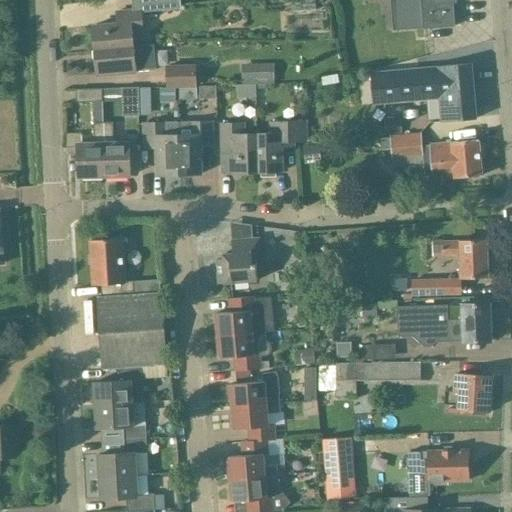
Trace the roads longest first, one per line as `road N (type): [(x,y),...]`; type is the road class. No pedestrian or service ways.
road 1 (residential): [(204,511),(179,205)]
road 2 (residential): [(71,511),(55,211)]
road 3 (residential): [(55,211),(45,0)]
road 4 (residential): [(179,205),(322,217)]
road 5 (residential): [(179,205),(55,211)]
